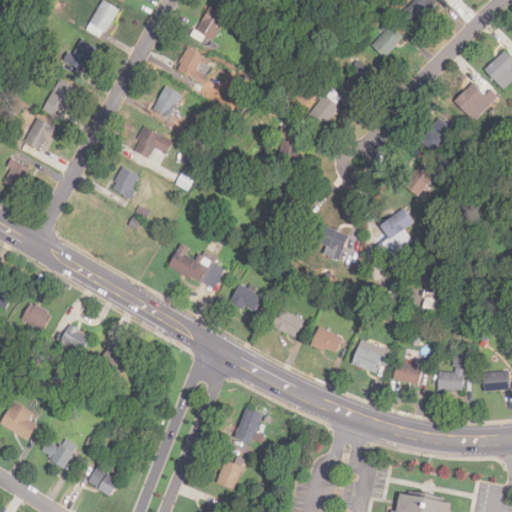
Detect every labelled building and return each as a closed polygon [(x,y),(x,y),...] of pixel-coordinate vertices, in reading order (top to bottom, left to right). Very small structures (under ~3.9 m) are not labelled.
[(310,0),(301,11),(294,4),(297,0),(310,0)] [(416,29),(402,16),(417,0),(433,0),(438,5),(416,29)] [(105,2),(121,11),(108,34),(105,32),(101,38),(88,31),(105,2)] [(215,38),(198,29),(211,5),(228,15),(215,38)] [(387,59),(374,48),(386,34),(382,31),(388,24),(405,38),(387,59)] [(98,50),(83,72),(65,61),(69,54),(73,57),(83,41),(98,50)] [(219,45),(216,49),(210,45),(212,41),(219,45)] [(209,75),(204,84),(178,68),(191,46),(206,55),(198,69),(209,75)] [(511,87),(509,90),(489,70),(507,52),(511,57),(511,87)] [(360,97),(343,83),(359,62),(377,76),(360,97)] [(310,87),(305,82),(307,79),(313,83),(310,87)] [(62,81),(79,90),(66,113),(60,110),(56,117),(45,111),(62,81)] [(477,121),(457,101),(475,83),(488,97),(485,100),(491,107),(477,121)] [(239,96),(233,93),(239,84),(244,88),(239,96)] [(170,119),(159,112),(155,110),(159,102),(168,87),(183,96),(170,119)] [(325,128),(311,116),(333,90),(343,98),(338,106),(341,109),(325,128)] [(511,138),(503,129),(511,119),(511,138)] [(40,120),(57,130),(50,143),(48,141),(42,151),(27,143),(40,120)] [(437,153),(423,142),(440,120),(454,130),(437,153)] [(150,161),(136,153),(142,143),(139,141),(146,128),(163,137),(150,161)] [(296,166),(279,161),(285,139),(280,137),(282,128),(305,134),(296,166)] [(31,179),(23,194),(5,183),(12,171),(8,169),(13,160),(32,171),(28,177),(31,179)] [(420,198),(406,188),(423,165),(436,175),(420,198)] [(141,177),(133,191),(138,193),(133,202),(115,191),(118,185),(116,184),(124,168),(141,177)] [(191,191),(177,184),(182,176),(195,183),(191,191)] [(296,221),(279,192),(295,182),(306,200),(303,202),(310,213),(296,221)] [(387,263),(383,258),(380,260),(374,252),(391,240),(382,228),(406,211),(415,224),(406,231),(414,243),(387,263)] [(131,226),(135,218),(143,222),(139,230),(131,226)] [(341,262),(332,259),(335,250),(318,244),(324,227),(350,237),(341,262)] [(215,287),(195,276),(193,279),(170,266),(182,245),(189,249),(187,254),(196,259),(198,255),(204,258),(201,262),(209,266),(212,260),(226,268),(215,287)] [(272,258),(270,264),(264,261),(267,256),(272,258)] [(0,288),(15,297),(7,311),(0,307),(0,288)] [(256,314),(246,308),(244,312),(231,304),(242,288),(263,301),(256,314)] [(426,297),(440,300),(437,316),(423,313),(426,297)] [(45,332),(24,320),(32,306),(36,308),(37,306),(50,313),(49,315),(53,317),(45,332)] [(298,340),(274,328),(282,312),(306,324),(298,340)] [(394,325),(387,323),(388,320),(390,314),(397,317),(394,325)] [(71,326),(81,332),(81,333),(92,339),(83,354),(68,345),(66,349),(60,346),(71,326)] [(459,339),(452,338),(453,327),(460,328),(459,339)] [(337,356),(327,351),(325,354),(312,348),(321,330),(344,341),(337,356)] [(468,357),(465,357),(466,341),(475,342),(475,357),(468,357)] [(378,375),(354,366),(362,343),(394,355),(389,370),(381,367),(378,375)] [(123,377),(102,364),(110,350),(131,363),(123,377)] [(467,360),(468,357),(476,358),(474,368),(466,367),(467,360)] [(466,367),(463,393),(439,391),(441,374),(456,375),(454,370),(455,359),(467,360),(466,367)] [(419,388),(395,381),(399,366),(424,373),(419,388)] [(511,391),(486,393),(485,375),(510,373),(511,391)] [(55,379),(58,374),(65,378),(62,383),(55,379)] [(28,440),(1,423),(6,415),(14,401),(33,413),(29,420),(37,425),(28,440)] [(252,446),(237,440),(248,412),(264,418),(252,446)] [(67,469),(49,460),(52,456),(44,452),(49,442),(62,449),(67,440),(79,447),(67,469)] [(219,484),(227,462),(237,466),(239,460),(246,463),(243,469),(248,471),(246,475),(242,474),(235,491),(219,484)] [(113,497),(91,483),(99,470),(121,484),(113,497)] [(399,511),(403,494),(426,499),(453,504),(451,511),(399,511)] [(204,511),(224,511),(226,509),(209,501),(204,511)]
